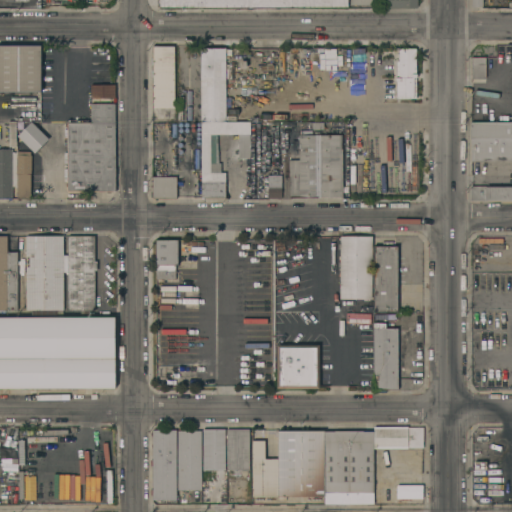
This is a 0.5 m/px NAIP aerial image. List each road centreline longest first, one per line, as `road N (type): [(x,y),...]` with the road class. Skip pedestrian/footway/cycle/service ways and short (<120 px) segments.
road 1 (residential): [(511,219),(0,218)]
road 2 (residential): [(450,511),(449,0)]
road 3 (residential): [(511,26),(0,27)]
road 4 (residential): [(511,409),(0,409)]
road 5 (residential): [(136,511),(136,0)]
